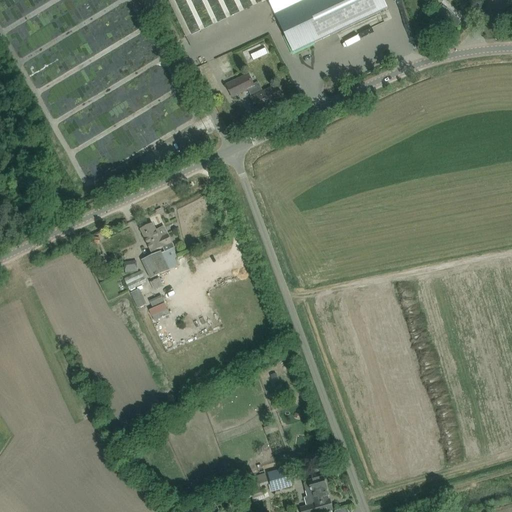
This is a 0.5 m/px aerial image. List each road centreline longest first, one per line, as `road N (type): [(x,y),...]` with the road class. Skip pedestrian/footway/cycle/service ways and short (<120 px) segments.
road 1 (unclassified): [(368,511),(231,150)]
road 2 (tertiary): [(511,48),(411,66),(231,150)]
road 3 (tertiary): [(0,259),(231,150)]
road 4 (unclassified): [(231,150),(151,0)]
